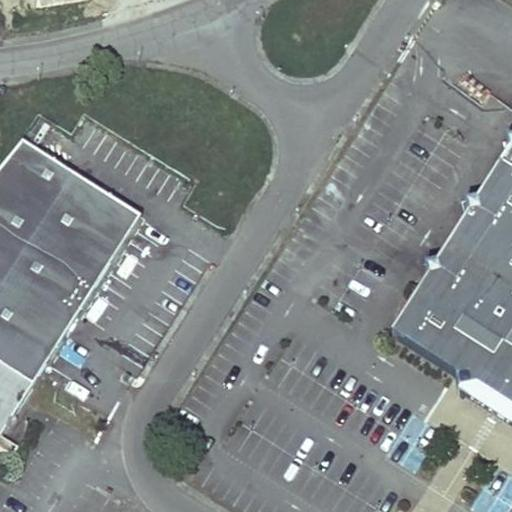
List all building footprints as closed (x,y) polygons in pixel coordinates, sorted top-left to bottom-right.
[(430,284),(395,339),(460,380),(462,399),(480,394),(502,407),(511,412),(511,143),(508,144),(511,156),(480,204),(468,207),(470,219),(440,268),(428,270),(430,284)] [(23,150),(0,179),(0,368),(36,391),(141,225),(23,150)] [(0,368),(0,448),(36,391),(0,368)] [(386,456),(414,474),(441,432),(412,415),(386,456)] [(470,509),(474,511),(505,511),(511,503),(485,486),(470,509)]
